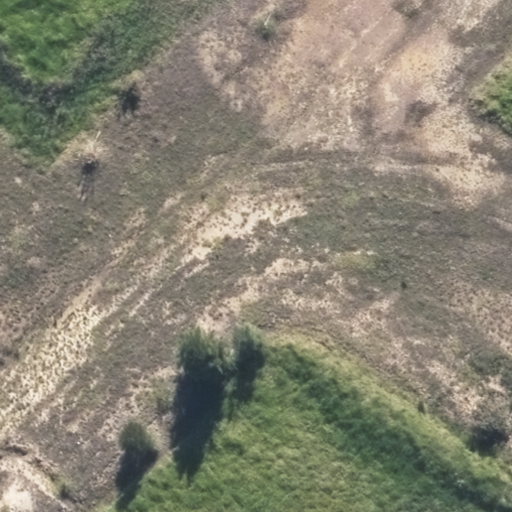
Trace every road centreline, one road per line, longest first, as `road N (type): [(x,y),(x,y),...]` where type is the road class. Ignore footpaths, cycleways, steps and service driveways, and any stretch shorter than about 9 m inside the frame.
road 1 (residential): [(296,131),(61,382)]
road 2 (residential): [(296,131),(511,279)]
road 3 (residential): [(415,0),(296,131)]
